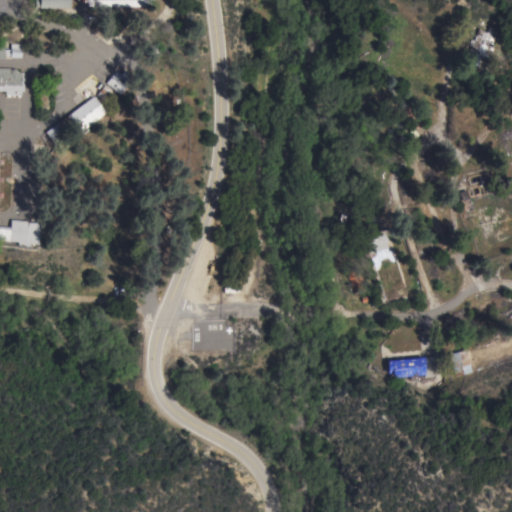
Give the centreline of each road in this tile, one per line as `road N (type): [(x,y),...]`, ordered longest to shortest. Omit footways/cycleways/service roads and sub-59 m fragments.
road 1 (secondary): [(212,0),(218,158),(157,330),(153,370),(175,414),(241,453),(262,477),(272,511)]
road 2 (residential): [(421,316),(151,305),(153,187),(142,93)]
road 3 (track): [(0,287),(130,301),(163,314)]
